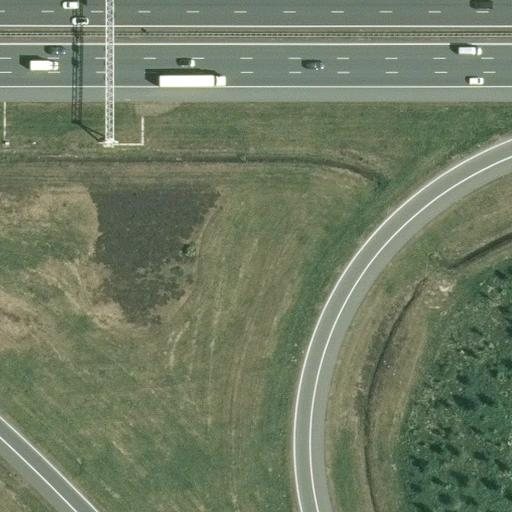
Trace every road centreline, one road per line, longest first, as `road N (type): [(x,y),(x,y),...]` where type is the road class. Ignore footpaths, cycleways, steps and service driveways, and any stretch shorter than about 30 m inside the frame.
road 1 (motorway): [(511,6),(0,5)]
road 2 (motorway): [(0,65),(511,65)]
road 3 (motorway): [(308,511),(304,411),(319,343),(343,289),(416,204),(511,150)]
